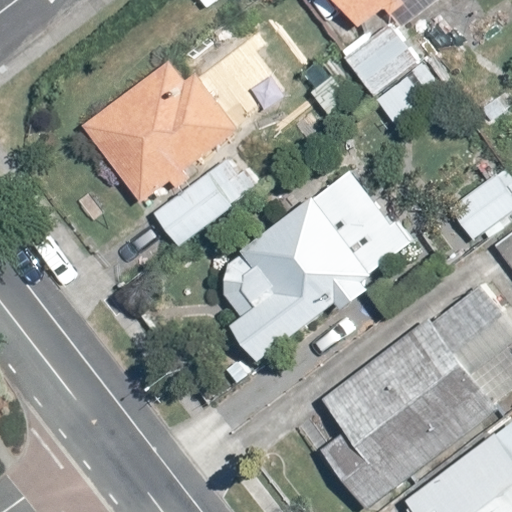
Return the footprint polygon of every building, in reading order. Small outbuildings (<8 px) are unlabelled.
[(448,0),(351,0),(371,24),(348,42),(410,121),(459,83),(415,26),(448,0)] [(230,139),(241,131),(181,54),(83,128),(176,249),(263,182),(230,139)] [(357,100),(324,56),(300,74),(333,118),(357,100)] [(377,286),(369,276),(414,240),(353,165),(215,277),(245,315),(229,328),(259,365),(337,302),(345,312),(377,286)] [(511,211),(511,191),(498,173),(453,207),(476,238),(511,211)] [(511,232),(502,240),(511,252),(511,232)] [(511,394),(511,316),(481,278),(325,402),(345,428),(320,448),(368,509),(511,394)] [(511,511),(511,420),(405,500),(413,511),(511,511)]
